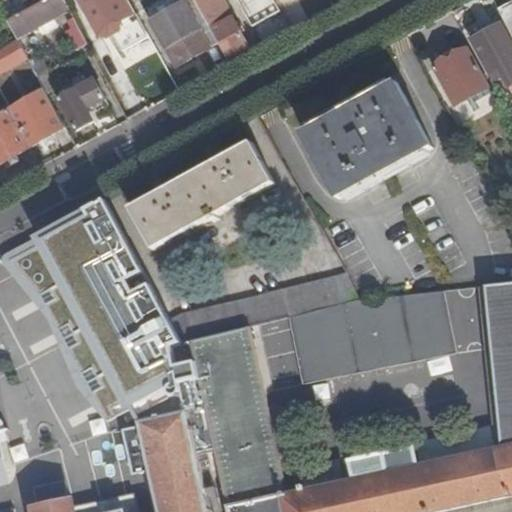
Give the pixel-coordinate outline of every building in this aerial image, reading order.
[(50,0),(28,13),(7,24),(17,42),(35,32),(53,22),(70,13),(63,0),(50,0)] [(50,0),(20,0),(28,13),(50,0)] [(110,39),(113,38),(117,35),(120,25),(135,17),(126,0),(87,0),(98,20),(96,29),(101,37),(110,39)] [(175,70),(218,46),(193,0),(192,0),(150,24),(175,70)] [(227,61),(247,49),(220,0),(193,0),(218,46),(227,61)] [(236,0),(252,28),(280,14),(271,0),(236,0)] [(511,3),(497,12),(503,26),(511,45),(511,3)] [(121,53),(147,38),(135,17),(120,25),(117,35),(113,38),(121,53)] [(58,31),(53,22),(35,32),(40,41),(58,31)] [(511,45),(503,26),(498,28),(511,53),(511,45)] [(77,52),(88,46),(78,27),(67,32),(77,52)] [(511,53),(498,28),(470,44),(492,84),(503,79),(509,88),(511,86),(511,53)] [(25,55),(17,42),(0,51),(0,76),(28,61),(25,55)] [(46,94),(48,97),(58,91),(36,50),(25,55),(28,61),(46,94)] [(469,52),(434,71),(453,108),(488,89),(469,52)] [(86,87),(59,101),(76,133),(93,125),(90,118),(109,108),(96,81),(93,84),(90,80),(84,82),(86,87)] [(434,150),(397,86),(304,137),(340,202),(434,150)] [(30,150),(66,131),(48,97),(46,94),(10,113),(30,150)] [(458,107),(461,121),(487,115),(483,101),(458,107)] [(0,166),(30,150),(10,113),(0,118),(0,166)] [(275,188),(252,145),(131,212),(154,254),(170,245),(172,247),(206,228),(205,226),(212,222),(214,225),(219,222),(217,219),(225,215),(226,217),(257,200),(256,198),(275,188)] [(107,203),(42,237),(51,256),(46,258),(49,293),(119,421),(135,412),(140,426),(147,425),(188,416),(182,388),(202,383),(198,366),(177,370),(173,350),(183,346),(171,325),(107,203)] [(359,302),(346,278),(336,283),(335,280),(323,286),(321,283),(310,289),(308,286),(298,292),(296,290),(285,295),(284,293),(272,299),(271,296),(260,302),(258,300),(248,305),(246,302),(235,309),(233,306),(222,311),(220,309),(209,314),(207,312),(197,318),(195,315),(184,321),(182,319),(171,325),(183,346),(250,329),(289,319),(359,302)] [(511,286),(485,289),(499,450),(496,451),(393,474),(388,475),(384,457),(357,463),(357,464),(351,465),(355,482),(351,483),(293,496),(288,497),(250,329),(183,346),(173,350),(177,370),(198,366),(202,383),(182,388),(188,416),(147,425),(140,426),(158,511),(136,511),(133,498),(74,511),(73,504),(37,511),(209,511),(200,465),(210,463),(208,456),(217,454),(229,511),(448,511),(504,500),(511,498),(511,286)] [(456,354),(443,293),(359,302),(289,319),(304,385),(456,354)] [(46,423),(8,432),(16,462),(53,453),(46,423)] [(393,474),(496,451),(492,432),(389,455),(393,474)] [(0,488),(10,487),(0,448),(0,488)] [(289,477),(293,496),(351,483),(347,464),(289,477)]
